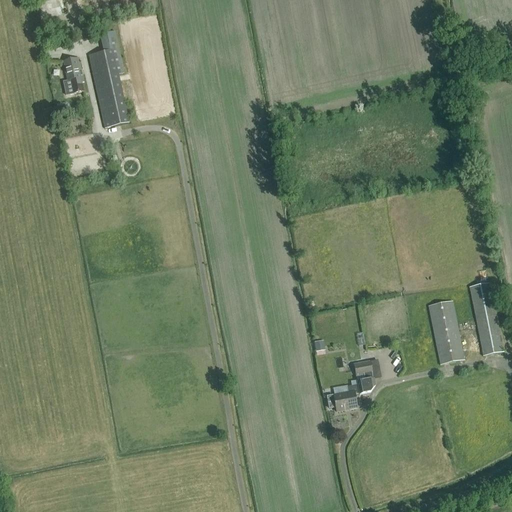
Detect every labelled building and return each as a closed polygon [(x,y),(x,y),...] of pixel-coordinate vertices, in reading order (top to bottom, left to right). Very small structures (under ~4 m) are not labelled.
[(113,51),(88,56),(105,129),(129,124),(113,51)] [(73,95),(84,92),(82,83),(84,83),(78,58),(63,62),(67,82),(70,81),(73,95)] [(490,284),(469,288),(483,357),(504,353),(502,343),(500,343),(499,339),(501,338),(490,284)] [(453,302),(428,307),(440,366),(465,361),(453,302)] [(323,341),(314,343),(315,350),(324,348),(323,341)] [(368,394),(367,393),(371,392),(376,384),(374,374),(373,374),(370,362),(353,365),(356,378),(364,376),(365,381),(357,383),(357,385),(347,387),(347,386),(333,389),(334,395),(333,396),(336,413),(357,409),(354,395),(359,394),(359,395),(368,394)]
